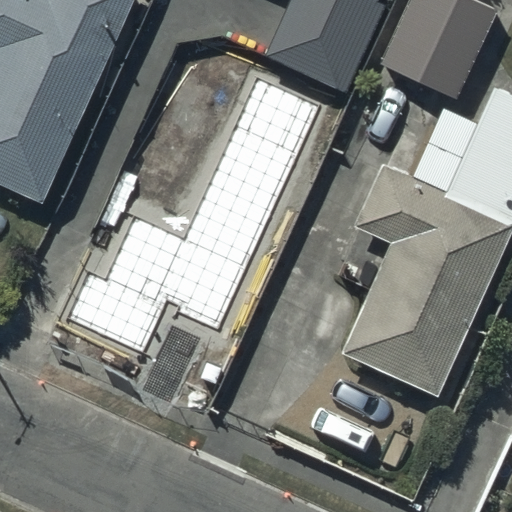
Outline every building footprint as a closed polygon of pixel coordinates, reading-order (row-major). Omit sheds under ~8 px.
[(0,0),(0,174),(41,191),(121,0),(0,0)] [(283,0),(262,47),(341,84),(380,0),(283,0)] [(492,0),(400,0),(376,52),(451,87),(492,0)] [(511,213),(511,81),(492,72),(442,179),(382,151),(353,213),(388,229),(337,337),(433,382),(511,213)] [(307,119),(212,75),(187,128),(167,119),(143,170),(126,162),(96,228),(229,288),(307,119)] [(230,330),(156,296),(134,343),(207,378),(230,330)]
